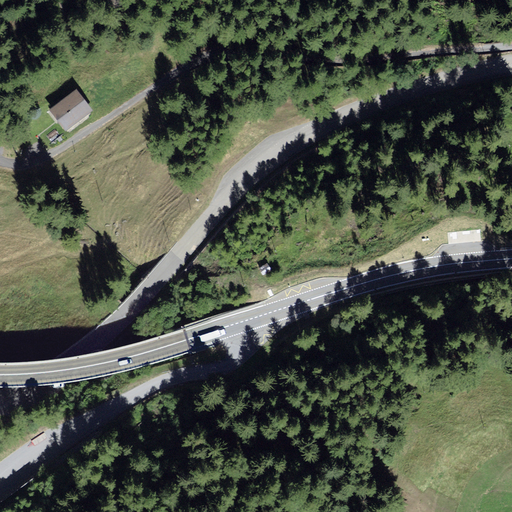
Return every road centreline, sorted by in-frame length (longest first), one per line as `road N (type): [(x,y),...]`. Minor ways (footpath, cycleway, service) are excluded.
road 1 (unclassified): [(511,68),(449,80),(335,120),(265,159),(107,332),(0,401)]
road 2 (unclassified): [(0,486),(146,388),(228,365),(240,352),(243,321)]
road 3 (primary): [(243,321),(392,274),(511,258)]
road 4 (primary): [(0,374),(106,362),(243,321)]
